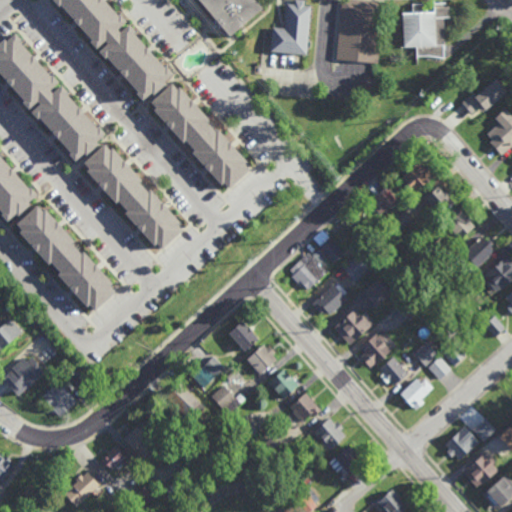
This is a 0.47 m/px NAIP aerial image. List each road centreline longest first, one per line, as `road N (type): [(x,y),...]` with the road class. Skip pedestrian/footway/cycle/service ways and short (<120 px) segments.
road 1 (residential): [(424,121),(84,431)]
road 2 (residential): [(459,511),(251,281)]
road 3 (residential): [(511,354),(341,511)]
road 4 (residential): [(511,220),(424,121)]
